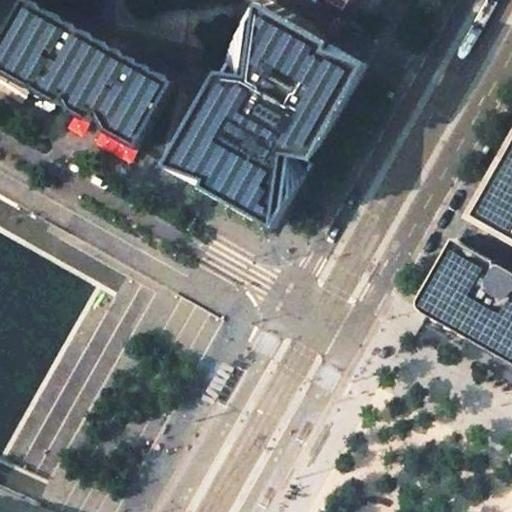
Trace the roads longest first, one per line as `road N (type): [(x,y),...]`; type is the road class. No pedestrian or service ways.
road 1 (residential): [(294,299),(353,331),(511,48)]
road 2 (residential): [(462,0),(294,299)]
road 3 (residential): [(0,136),(294,299)]
